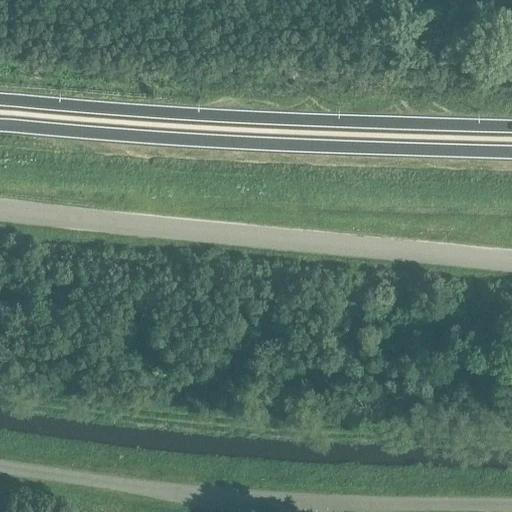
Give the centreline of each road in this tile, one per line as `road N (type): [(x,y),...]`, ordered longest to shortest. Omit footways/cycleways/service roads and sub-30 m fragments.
road 1 (tertiary): [(0,208),(511,264)]
road 2 (unclassified): [(0,468),(185,496),(511,510)]
road 3 (secondary): [(0,125),(511,155)]
road 4 (secondary): [(511,129),(0,100)]
